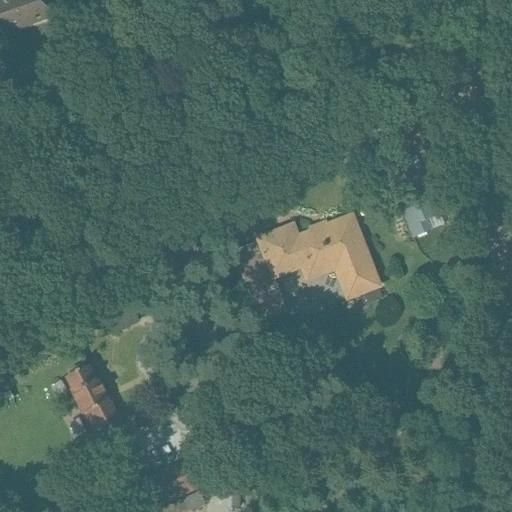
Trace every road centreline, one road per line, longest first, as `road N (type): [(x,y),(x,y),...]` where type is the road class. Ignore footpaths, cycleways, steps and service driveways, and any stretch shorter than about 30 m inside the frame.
road 1 (track): [(0,322),(475,80)]
road 2 (unclassified): [(463,0),(498,233)]
